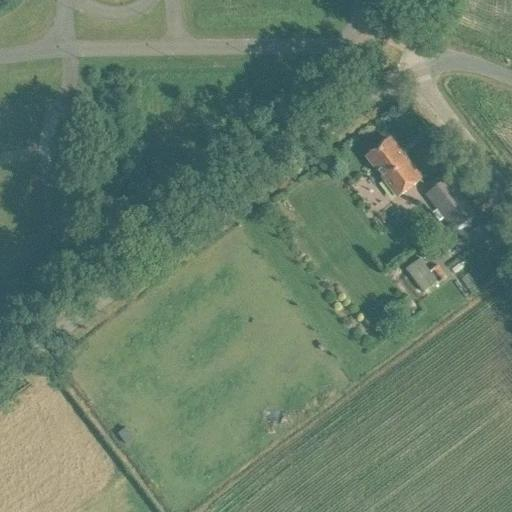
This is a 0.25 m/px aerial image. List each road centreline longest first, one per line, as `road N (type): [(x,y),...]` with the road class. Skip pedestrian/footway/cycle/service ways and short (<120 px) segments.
road 1 (unclassified): [(0,370),(406,62)]
road 2 (unknown): [(182,53),(292,59),(360,37),(406,62)]
road 3 (unclassified): [(511,203),(406,62)]
